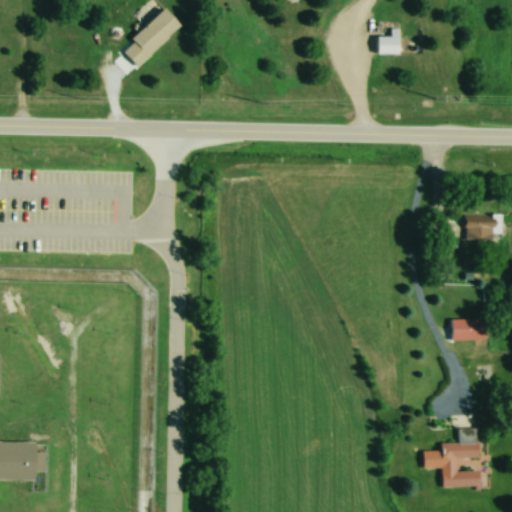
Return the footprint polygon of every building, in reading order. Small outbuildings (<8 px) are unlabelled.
[(133,67),(175,25),(159,9),(117,50),(133,67)] [(394,55),(394,29),(386,29),(386,37),(373,37),(373,55),(394,55)] [(488,223),(460,223),(460,243),(488,243),(488,223)] [(480,341),(480,320),(447,320),(447,341),(480,341)] [(438,487),(476,486),(476,471),(452,471),(451,459),(473,458),(472,428),(455,429),(455,443),(436,444),(436,451),(418,452),(419,469),(437,468),(438,487)] [(0,480),(29,481),(30,443),(0,442),(0,480)]
